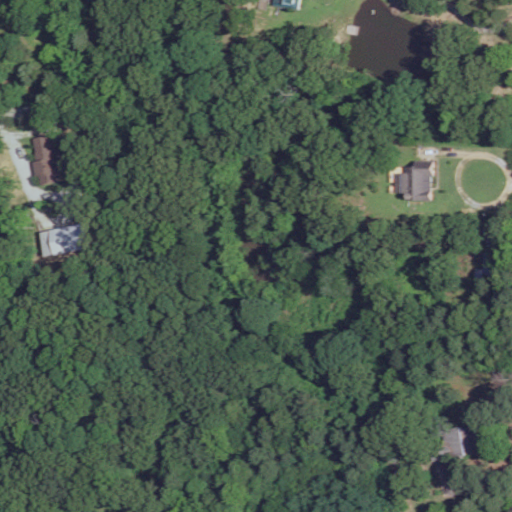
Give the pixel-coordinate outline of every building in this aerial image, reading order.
[(274,0),(274,4),(300,8),(301,0),(274,0)] [(43,184),(62,180),(52,133),(33,137),(38,160),(34,161),(37,176),(41,175),(43,184)] [(434,198),(434,159),(417,159),(417,172),(392,172),(392,191),(409,191),(409,198),(434,198)] [(94,246),(88,221),(42,231),(47,256),(94,246)] [(434,461),(480,450),(474,422),(441,430),(443,440),(430,443),(434,461)]
